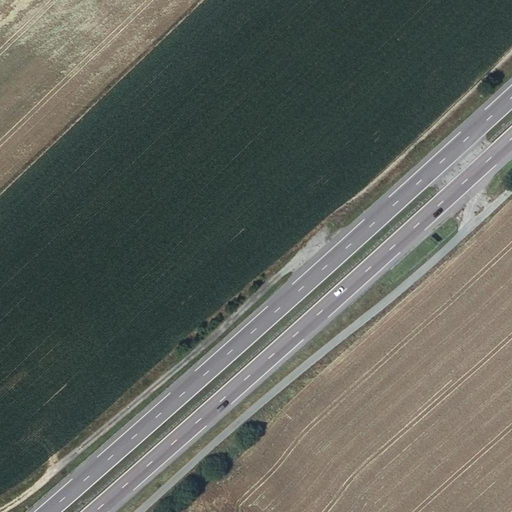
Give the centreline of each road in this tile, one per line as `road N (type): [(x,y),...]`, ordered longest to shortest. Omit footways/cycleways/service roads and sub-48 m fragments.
road 1 (track): [(2,511),(313,244),(511,55)]
road 2 (motorway): [(511,96),(47,511)]
road 3 (motorway): [(92,511),(511,137)]
road 4 (unclassified): [(134,511),(511,182)]
